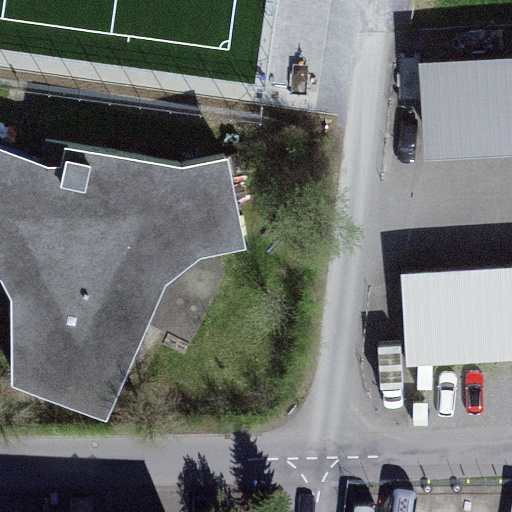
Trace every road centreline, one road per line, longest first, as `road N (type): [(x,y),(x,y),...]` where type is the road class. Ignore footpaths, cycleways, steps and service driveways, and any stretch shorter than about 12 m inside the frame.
road 1 (residential): [(320,460),(0,463)]
road 2 (residential): [(511,454),(320,460)]
